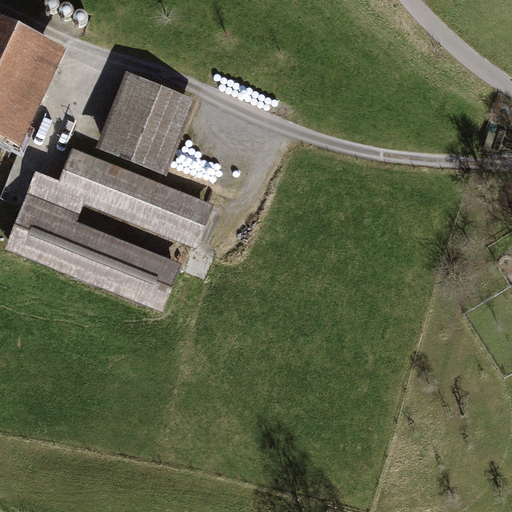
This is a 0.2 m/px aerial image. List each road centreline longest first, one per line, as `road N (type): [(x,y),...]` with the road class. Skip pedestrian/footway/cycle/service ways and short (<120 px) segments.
road 1 (track): [(511,163),(386,160),(292,134),(0,13)]
road 2 (residential): [(511,90),(408,0)]
